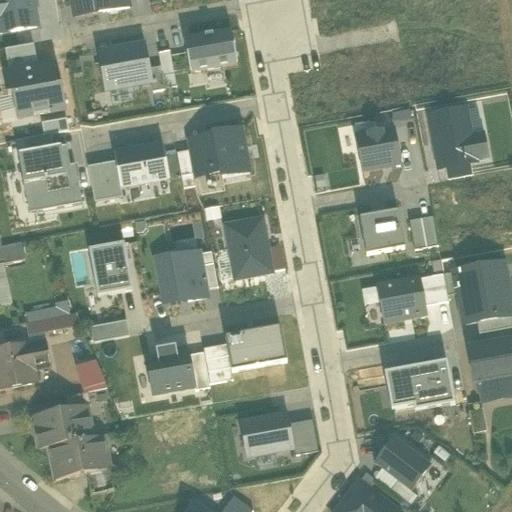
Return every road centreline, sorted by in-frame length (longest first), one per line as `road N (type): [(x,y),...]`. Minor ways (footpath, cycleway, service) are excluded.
road 1 (residential): [(263,4),(72,40)]
road 2 (residential): [(274,103),(93,139)]
road 3 (residential): [(295,511),(339,453),(325,363)]
road 4 (residential): [(313,300),(175,327)]
